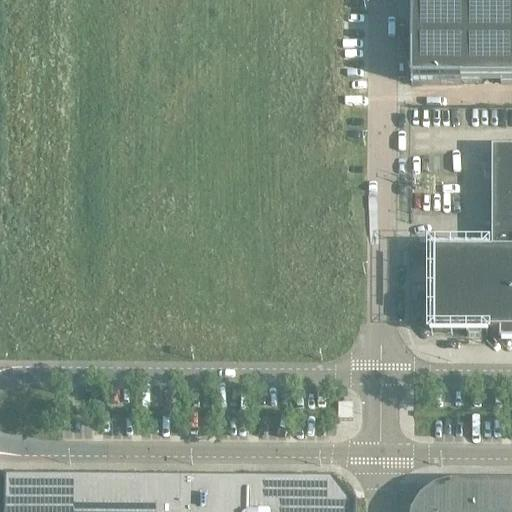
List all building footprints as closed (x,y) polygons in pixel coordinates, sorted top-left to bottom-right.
[(511,0),(418,0),(419,51),(412,51),(411,85),(461,85),(511,84),(511,0)] [(511,151),(492,151),(492,253),(481,254),(481,249),(468,249),(468,254),(434,254),(434,333),(468,333),(468,337),(481,337),(481,334),(500,334),(500,344),(511,343),(511,151)] [(353,422),(353,413),(353,406),(339,406),(338,421),(353,422)] [(238,484),(234,484),(234,490),(207,490),(207,484),(204,484),(204,483),(5,482),(5,511),(356,511),(356,508),(333,484),(238,484)] [(511,511),(511,488),(456,488),(455,511),(511,511)]
